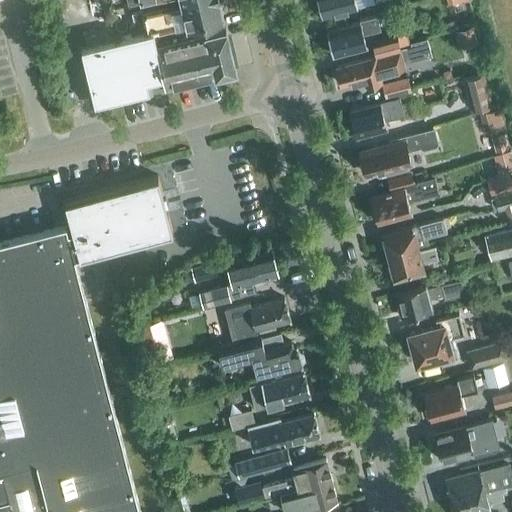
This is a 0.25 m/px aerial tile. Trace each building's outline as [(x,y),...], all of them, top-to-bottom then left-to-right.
[(175,0),(176,4),(143,12),(147,31),(148,33),(152,32),(188,23),(191,25),(197,24),(199,21),(222,15),(218,0),(175,0)] [(317,0),(322,16),(352,8),(357,7),(355,0),(317,0)] [(332,55),(365,46),(362,33),(378,28),(375,16),(358,21),(359,23),(326,32),(332,55)] [(479,42),(474,25),(466,26),(471,44),(479,42)] [(130,35),(81,46),(94,102),(234,70),(225,29),(155,45),(152,32),(148,33),(147,31),(130,35)] [(416,54),(410,30),(398,33),(404,57),(416,54)] [(371,41),(375,55),(400,48),(396,34),(371,41)] [(374,56),(335,66),(340,84),(364,78),(366,85),(381,80),(380,74),(405,68),(403,61),(400,49),(374,56)] [(471,110),(490,105),(482,73),(463,78),(471,110)] [(410,92),(406,77),(381,84),(385,99),(410,92)] [(356,137),(387,129),(384,121),(404,116),(399,98),(379,103),(349,111),(350,115),(348,117),(350,123),(352,124),(356,137)] [(506,127),(500,107),(481,112),(487,132),(506,127)] [(422,149),(435,146),(438,142),(434,127),(415,132),(416,133),(388,140),(389,143),(359,151),(362,161),(360,164),(362,170),(364,171),(365,174),(377,171),(378,175),(403,168),(402,164),(410,162),(407,150),(419,147),(422,149)] [(496,153),(509,149),(505,133),(492,137),(496,153)] [(511,169),(511,155),(511,151),(492,156),(497,174),(511,169)] [(411,172),(388,178),(391,190),(392,190),(414,183),(411,172)] [(486,178),(491,195),(511,188),(511,186),(508,172),(486,178)] [(0,511),(139,511),(84,296),(82,297),(72,257),(172,231),(157,176),(64,201),(72,230),(65,232),(64,226),(0,242),(0,511)] [(414,183),(392,190),(393,192),(371,198),(374,208),(372,211),(373,216),(377,217),(378,221),(410,212),(405,194),(409,192),(411,199),(438,192),(434,177),(415,181),(416,183),(414,183)] [(511,190),(494,196),(498,210),(511,206),(511,190)] [(388,257),(417,249),(414,238),(422,236),(422,238),(446,231),(442,217),(381,234),(382,237),(379,237),(382,249),(385,248),(388,257)] [(491,259),(511,253),(511,227),(485,234),(491,259)] [(417,249),(388,257),(390,266),(387,266),(390,278),(393,277),(394,280),(423,272),(421,263),(437,259),(433,246),(417,251),(417,249)] [(277,272),(271,249),(226,261),(225,259),(191,268),(193,279),(228,271),(232,284),(277,272)] [(467,295),(462,278),(442,283),(442,284),(425,288),(424,285),(394,293),(401,317),(431,309),(428,299),(445,294),(447,301),(467,295)] [(230,298),(226,283),(198,290),(202,305),(230,298)] [(228,307),(223,308),(227,322),(231,339),(257,332),(256,328),(289,319),(284,297),(249,306),(248,304),(248,302),(228,307)] [(415,363),(450,354),(446,337),(462,334),(457,313),(436,319),(438,325),(408,333),(412,349),(409,349),(412,361),(415,360),(415,363)] [(138,326),(145,350),(166,344),(159,320),(138,326)] [(286,343),(283,333),(247,342),(247,340),(217,347),(223,367),(253,360),(257,376),(301,365),(296,346),(293,347),(291,342),(286,343)] [(470,367),(507,357),(502,340),(465,350),(470,367)] [(489,388),(509,383),(504,363),(483,368),(489,388)] [(150,383),(163,380),(159,365),(146,368),(150,383)] [(255,408),(308,394),(302,371),(249,385),(255,408)] [(430,419),(465,410),(461,395),(477,391),(473,374),(456,378),(457,383),(444,386),(445,388),(424,394),(426,405),(424,408),(426,415),(429,415),(430,419)] [(495,408),(511,403),(511,390),(491,396),(495,408)] [(251,406),(247,392),(225,397),(228,411),(251,406)] [(233,429),(256,422),(252,407),(229,414),(233,429)] [(319,434),(313,413),(281,421),(279,417),(246,425),(252,447),(283,439),(284,443),(319,434)] [(435,438),(432,440),(434,448),(437,449),(440,459),(459,454),(459,457),(498,448),(494,432),(491,418),(465,424),(466,427),(434,435),(435,438)] [(176,438),(172,422),(159,425),(163,441),(176,438)] [(238,477),(291,463),(287,447),(234,462),(236,469),(228,471),(230,479),(238,477)] [(239,504),(280,493),(331,480),(326,459),(292,468),(295,478),(261,487),(259,480),(234,487),(239,504)] [(511,483),(511,479),(508,463),(480,470),(479,469),(445,478),(450,500),(504,486),(511,483)] [(331,480),(280,493),(284,511),(290,511),(302,509),(336,500),(331,480)] [(504,486),(450,500),(453,511),(485,511),(489,511),(488,506),(491,505),(490,502),(503,499),(502,494),(506,493),(504,486)] [(179,511),(189,510),(185,492),(173,495),(175,511),(179,511)]
